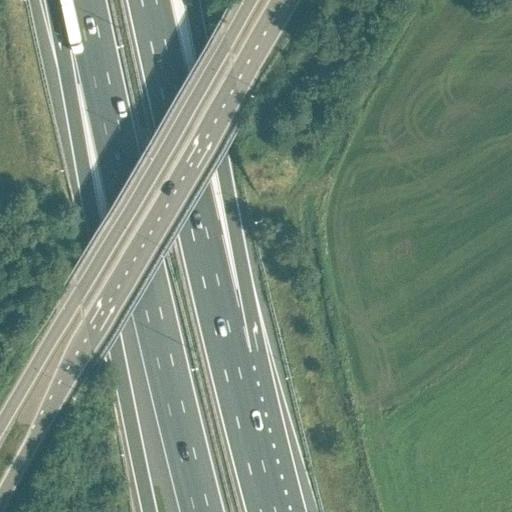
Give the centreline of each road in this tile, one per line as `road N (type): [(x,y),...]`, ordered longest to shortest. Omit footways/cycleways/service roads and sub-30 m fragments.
road 1 (secondary): [(0,496),(286,0)]
road 2 (motorway): [(85,12),(203,511)]
road 3 (motorway): [(85,12),(131,425),(149,511)]
road 4 (secondary): [(254,0),(0,427)]
road 5 (motorway): [(229,355),(151,0)]
road 6 (motorway): [(229,355),(222,165),(189,0)]
road 7 (motorway): [(269,511),(229,355)]
